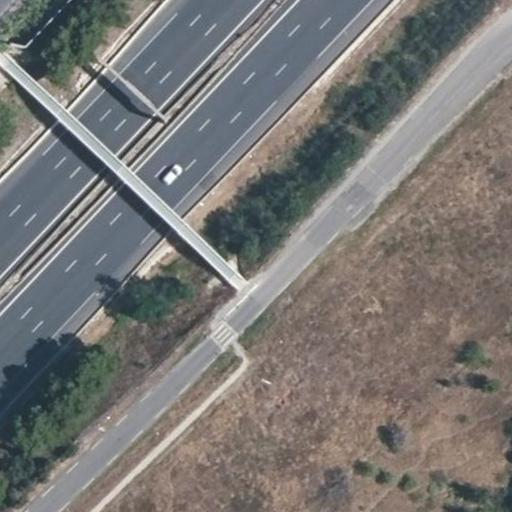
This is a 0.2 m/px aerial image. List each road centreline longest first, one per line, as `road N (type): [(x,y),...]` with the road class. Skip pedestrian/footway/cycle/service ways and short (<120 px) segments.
road 1 (tertiary): [(37,511),(259,298),(511,31)]
road 2 (motorway): [(0,347),(330,0)]
road 3 (motorway): [(226,0),(0,239)]
